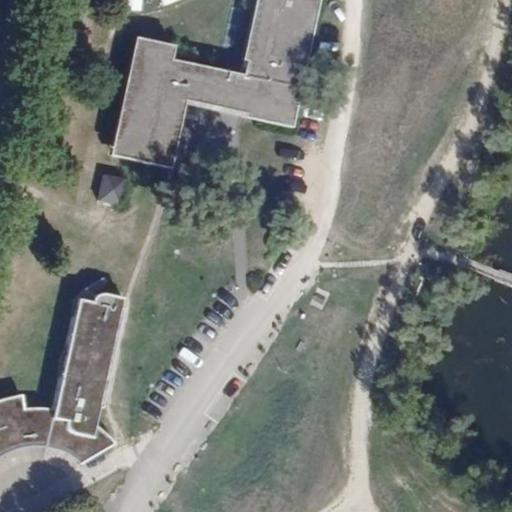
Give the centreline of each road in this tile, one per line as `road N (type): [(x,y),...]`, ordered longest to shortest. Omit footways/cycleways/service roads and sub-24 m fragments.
road 1 (track): [(419,253),(468,149),(511,0)]
road 2 (track): [(368,511),(363,392),(419,253)]
